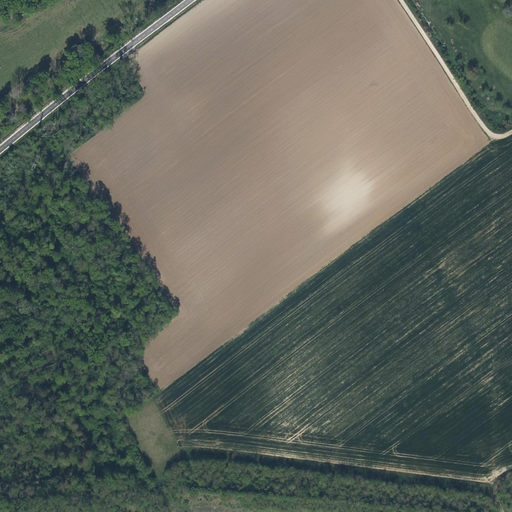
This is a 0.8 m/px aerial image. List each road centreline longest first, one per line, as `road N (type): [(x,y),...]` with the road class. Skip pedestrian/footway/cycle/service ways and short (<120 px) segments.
road 1 (tertiary): [(190,0),(0,152)]
road 2 (track): [(511,126),(495,136),(401,0)]
